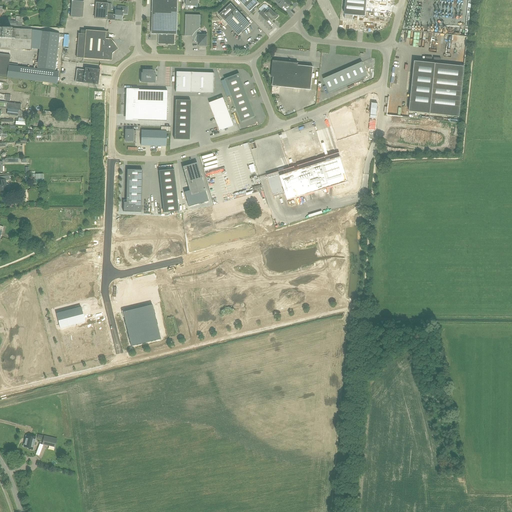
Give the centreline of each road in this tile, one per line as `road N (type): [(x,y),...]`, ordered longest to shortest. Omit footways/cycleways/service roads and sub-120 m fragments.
road 1 (unclassified): [(276,127),(173,157),(112,156)]
road 2 (residential): [(112,156),(105,277)]
